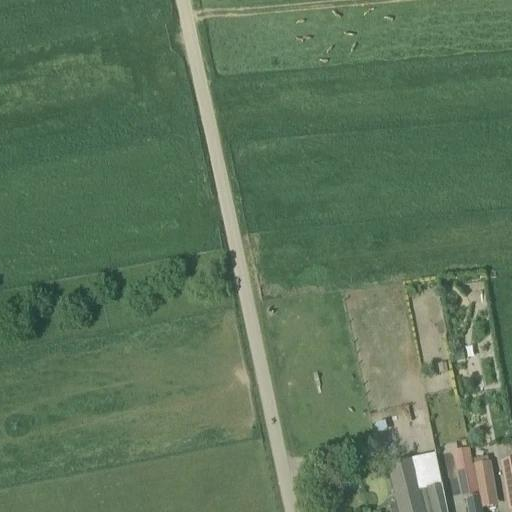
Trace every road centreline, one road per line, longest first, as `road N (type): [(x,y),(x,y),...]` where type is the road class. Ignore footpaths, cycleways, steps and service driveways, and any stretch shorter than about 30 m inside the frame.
road 1 (unclassified): [(290,511),(183,0)]
road 2 (track): [(188,19),(381,0)]
